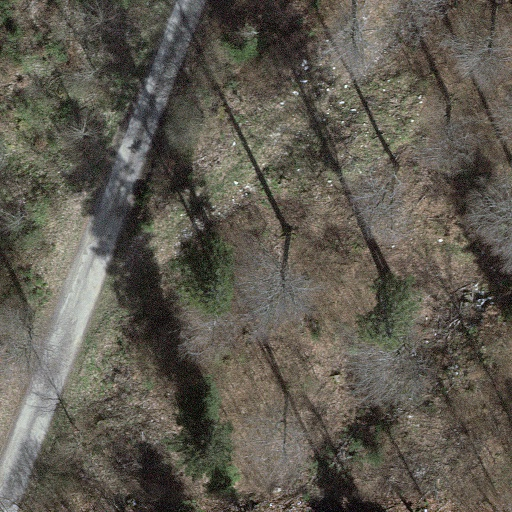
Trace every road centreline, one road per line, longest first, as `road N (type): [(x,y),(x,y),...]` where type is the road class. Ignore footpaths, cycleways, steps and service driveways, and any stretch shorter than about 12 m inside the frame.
road 1 (track): [(0,506),(195,0)]
road 2 (track): [(78,302),(185,213),(407,0)]
